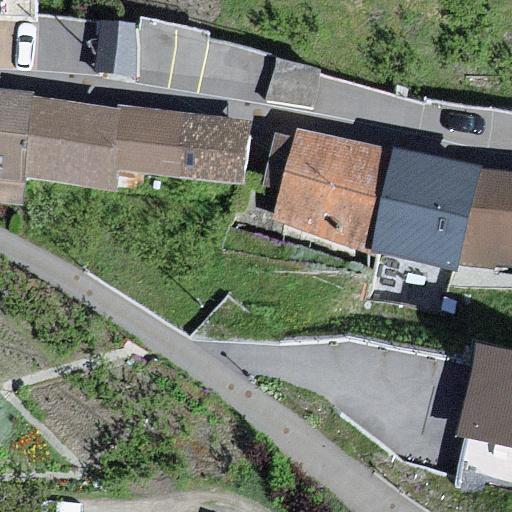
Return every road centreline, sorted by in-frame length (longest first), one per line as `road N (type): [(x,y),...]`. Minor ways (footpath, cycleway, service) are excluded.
road 1 (residential): [(0,87),(216,111),(511,167)]
road 2 (unclassified): [(402,511),(61,270),(0,239)]
